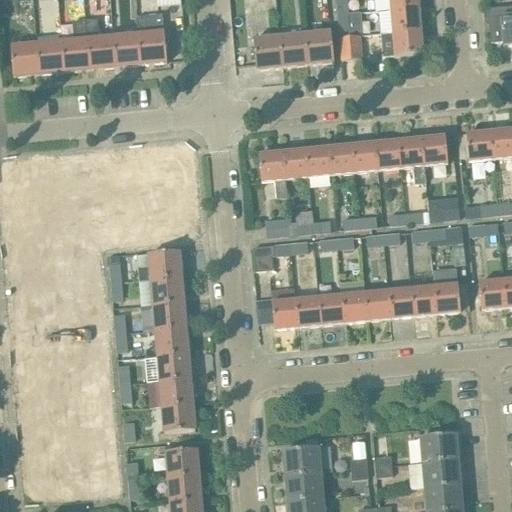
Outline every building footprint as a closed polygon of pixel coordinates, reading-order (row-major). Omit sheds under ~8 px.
[(336,17),(348,16),(347,0),(342,0),(335,1),(336,17)] [(419,10),(417,0),(388,0),(390,13),(419,10)] [(503,49),(511,47),(511,8),(487,11),(490,45),(502,44),(503,49)] [(392,36),(421,33),(419,10),(390,13),(392,36)] [(348,16),(336,17),(337,34),(350,33),(348,16)] [(136,19),(138,37),(140,68),(166,65),(162,17),(136,19)] [(90,73),(115,70),(112,39),(99,40),(97,21),(85,23),(90,73)] [(64,75),(90,73),(85,23),(72,24),(74,43),(61,44),(64,75)] [(423,57),(421,33),(392,36),(381,37),(383,60),(423,57)] [(330,34),(304,37),(307,68),(333,65),(330,34)] [(112,39),(115,70),(140,68),(138,37),(112,39)] [(282,70),(307,68),(304,37),(279,39),(282,70)] [(282,70),(279,39),(253,42),(256,73),(282,70)] [(361,62),(358,39),(338,41),(341,64),(361,62)] [(39,77),(64,75),(61,44),(36,46),(39,77)] [(13,80),(39,77),(36,46),(10,49),(13,80)] [(511,131),(489,134),(492,163),(511,161),(511,131)] [(492,163),(489,134),(465,136),(468,166),(492,163)] [(421,141),(424,170),(447,168),(444,139),(421,141)] [(424,170),(421,141),(398,143),(400,172),(413,171),(415,187),(425,186),(425,185),(424,170)] [(377,175),(400,172),(398,143),(374,146),(377,175)] [(377,175),(374,146),(351,148),(354,177),(377,175)] [(331,179),(354,177),(351,148),(328,150),(331,179)] [(308,181),(331,179),(328,150),(305,152),(308,181)] [(308,181),(305,152),(282,155),(286,200),(287,200),(285,183),(308,181)] [(286,200),(282,155),(258,157),(261,185),(274,184),(276,201),(286,200)] [(22,203),(14,203),(16,228),(18,250),(18,253),(20,278),(22,302),(25,327),(26,343),(40,341),(41,360),(28,361),(29,376),(31,401),(32,408),(33,425),(34,431),(35,450),(37,475),(40,500),(87,496),(83,449),(81,427),(79,404),(77,381),(75,359),(75,351),(73,338),(73,336),(71,314),(67,269),(65,246),(63,222),(98,219),(121,217),(191,210),(187,163),(140,167),(117,169),(49,175),(49,176),(27,178),(29,202),(22,203)] [(403,203),(402,192),(394,193),(395,213),(404,212),(403,203)] [(511,208),(511,207),(496,209),(497,219),(511,217),(511,208)] [(481,221),(497,219),(496,209),(480,210),(481,221)] [(441,214),(442,224),(459,223),(458,212),(441,214)] [(313,237),(311,214),(294,216),(295,226),(289,226),(290,239),(313,237)] [(312,214),(311,214),(313,237),(330,235),(329,224),(313,226),(312,214)] [(421,215),(405,217),(406,228),(422,226),(421,215)] [(405,217),(382,219),(383,230),(406,228),(405,217)] [(359,222),(360,233),(377,232),(376,220),(359,222)] [(290,239),(289,226),(288,227),(288,222),(265,225),(267,241),(290,239)] [(360,233),(359,222),(341,223),(342,234),(360,233)] [(511,225),(496,227),(497,237),(498,237),(499,248),(501,273),(510,273),(508,237),(511,236),(511,225)] [(485,238),(484,228),(468,230),(469,240),(485,238)] [(107,250),(149,249),(148,230),(106,232),(107,250)] [(444,232),(428,234),(429,244),(445,242),(444,232)] [(412,245),(429,244),(428,234),(411,235),(412,245)] [(382,238),(383,249),(400,248),(399,236),(382,238)] [(383,249),(382,238),(366,239),(367,251),(383,249)] [(353,241),(336,242),(337,254),(354,253),(353,241)] [(331,261),(331,255),(337,254),(336,242),(319,243),(321,262),(331,261)] [(289,247),(290,257),(308,256),(307,245),(289,247)] [(271,259),(290,257),(289,247),(252,251),(255,275),(273,273),(271,259)] [(143,284),(150,283),(181,280),(179,254),(147,257),(149,271),(138,272),(139,284),(143,284)] [(122,285),(120,266),(108,268),(110,287),(122,285)] [(432,277),(433,289),(436,318),(460,316),(457,287),(444,288),(443,276),(432,277)] [(85,311),(103,310),(102,279),(83,280),(85,311)] [(183,306),(181,280),(150,283),(152,308),(183,306)] [(505,311),(511,310),(511,282),(502,283),(505,311)] [(505,311),(502,283),(478,285),(481,314),(505,311)] [(340,287),(317,289),(318,301),(321,329),(344,327),(341,298),(340,287)] [(317,289),(294,292),(295,303),(297,331),(321,329),(318,301),(317,289)] [(413,320),(436,318),(433,289),(410,292),(413,320)] [(124,304),(122,290),(110,291),(111,305),(124,304)] [(270,294),(274,334),(297,331),(295,303),(294,292),(270,294)] [(387,294),(390,322),(413,320),(410,292),(387,294)] [(367,325),(390,322),(387,294),(364,296),(367,325)] [(341,298),(344,327),(367,325),(364,296),(341,298)] [(186,331),(183,306),(152,308),(154,334),(186,331)] [(112,319),(114,337),(126,336),(124,318),(112,319)] [(156,359),(188,357),(186,331),(154,334),(156,359)] [(126,336),(114,337),(115,355),(127,354),(126,336)] [(190,382),(188,357),(156,359),(159,385),(190,382)] [(117,369),(118,380),(118,388),(130,387),(129,379),(128,368),(117,369)] [(192,407),(190,382),(159,385),(161,410),(192,407)] [(130,387),(118,388),(120,406),(132,405),(130,387)] [(96,433),(114,432),(113,403),(95,403),(96,433)] [(192,407),(161,410),(163,436),(195,433),(192,407)] [(135,444),(134,426),(122,426),(124,445),(135,444)] [(421,466),(458,463),(456,437),(419,440),(421,466)] [(331,475),(329,450),(282,454),(284,479),(321,476),(331,475)] [(102,497),(119,497),(118,451),(100,452),(102,497)] [(165,455),(167,481),(198,478),(196,452),(165,455)] [(374,461),(375,470),(391,468),(390,459),(374,461)] [(350,463),(351,473),(367,472),(366,461),(350,463)] [(460,488),(458,463),(407,467),(409,480),(422,478),(423,491),(460,488)] [(138,484),(137,465),(125,466),(127,485),(138,484)] [(391,468),(375,470),(376,481),(392,480),(391,468)] [(368,482),(367,472),(351,473),(352,483),(368,482)] [(286,504),(323,501),(321,476),(284,479),(286,504)] [(198,478),(167,481),(169,506),(201,504),(198,478)] [(138,484),(127,485),(128,503),(140,502),(138,484)] [(423,491),(425,511),(462,511),(460,488),(423,491)] [(323,511),(323,501),(286,504),(286,511),(323,511)]
